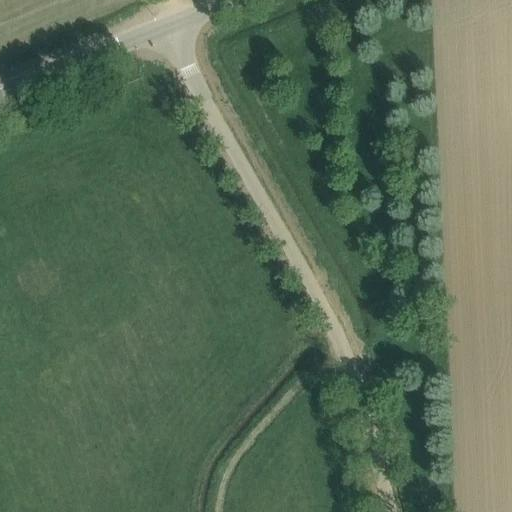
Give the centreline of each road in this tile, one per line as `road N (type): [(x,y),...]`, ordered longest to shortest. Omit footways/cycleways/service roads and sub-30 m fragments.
road 1 (unclassified): [(392,511),(334,317),(232,152),(172,21)]
road 2 (tertiary): [(0,90),(172,21)]
